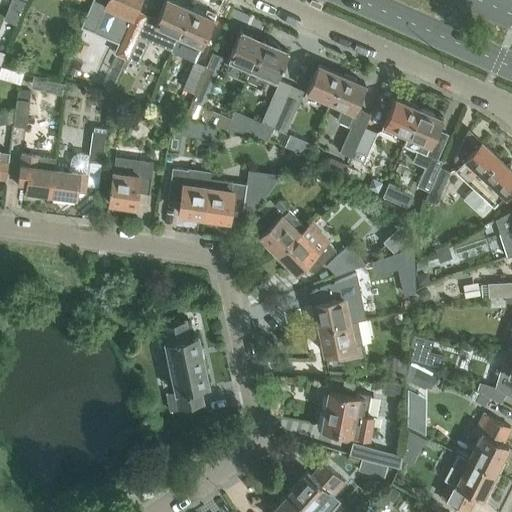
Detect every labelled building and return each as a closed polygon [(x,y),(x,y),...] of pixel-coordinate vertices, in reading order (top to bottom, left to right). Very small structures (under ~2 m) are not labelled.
[(92,0),(81,27),(95,33),(102,18),(112,22),(106,36),(121,42),(129,24),(139,0),(92,0)] [(165,29),(178,35),(190,8),(170,0),(165,0),(153,30),(163,34),(165,29)] [(214,18),(190,8),(178,35),(192,41),(190,46),(200,50),(214,18)] [(122,69),(127,59),(140,29),(129,24),(121,42),(112,65),(122,69)] [(152,34),(140,29),(127,59),(139,64),(152,34)] [(239,63),(252,69),(265,39),(241,29),(227,62),(237,66),(239,63)] [(289,50),(265,39),(252,69),(266,75),(265,79),(275,83),(289,50)] [(183,87),(195,92),(207,66),(195,60),(183,87)] [(330,102),(342,75),(318,64),(304,96),(314,101),(316,96),(330,102)] [(218,71),(207,66),(195,92),(207,97),(218,71)] [(353,154),(365,127),(370,115),(355,108),(365,85),(342,75),(330,102),(343,108),(339,117),(353,123),(341,149),(353,154)] [(262,123),(273,127),(292,85),(281,81),(262,123)] [(303,90),(292,85),(273,127),(285,132),(303,90)] [(27,126),(31,100),(18,98),(15,124),(27,126)] [(407,135),(419,108),(395,98),(381,130),(391,134),(393,129),(407,135)] [(442,119),(419,108),(407,135),(403,145),(417,151),(412,161),(425,167),(416,186),(428,191),(437,170),(441,161),(436,159),(447,134),(438,130),(442,119)] [(0,111),(0,125),(9,123),(6,110),(0,111)] [(365,127),(353,154),(365,159),(376,132),(365,127)] [(459,164),(455,169),(493,205),(503,195),(505,196),(511,188),(511,162),(511,160),(507,165),(481,141),(481,142),(468,130),(469,129),(468,128),(454,159),(459,164)] [(106,133),(94,131),(91,156),(87,182),(99,183),(106,133)] [(0,179),(7,180),(11,153),(0,151),(0,179)] [(51,195),(55,169),(56,159),(22,154),(19,182),(27,183),(26,192),(51,195)] [(70,171),(55,169),(51,195),(76,198),(78,189),(86,191),(87,182),(91,156),(79,154),(78,154),(76,154),(75,155),(74,156),(73,157),(72,158),(72,159),(71,160),(70,171)] [(108,197),(110,198),(109,203),(136,207),(138,193),(150,194),(154,162),(141,160),(141,163),(115,160),(111,188),(110,187),(108,197)] [(205,216),(209,187),(211,173),(174,167),(169,199),(181,201),(179,213),(205,216)] [(437,170),(428,191),(424,199),(435,204),(449,172),(448,171),(447,174),(437,170)] [(231,190),(209,187),(205,216),(230,220),(232,208),(244,210),(247,184),(232,182),(231,190)] [(260,234),(278,253),(306,226),(279,199),(252,225),(261,234),(260,234)] [(511,210),(495,219),(508,258),(511,256),(511,210)] [(310,222),(306,226),(278,253),(296,271),(305,263),(314,271),(336,250),(310,222)] [(348,244),(339,252),(326,265),(336,275),(367,264),(348,244)] [(320,329),(349,323),(360,321),(355,299),(359,298),(355,283),(312,291),(320,329)] [(489,296),(505,295),(511,294),(511,283),(488,284),(489,296)] [(158,345),(165,343),(176,392),(174,392),(177,409),(204,403),(201,387),(209,385),(198,335),(190,337),(186,320),(154,327),(158,345)] [(349,323),(320,329),(325,354),(336,351),(339,363),(365,358),(362,343),(353,345),(349,323)] [(511,363),(509,375),(504,373),(496,387),(511,396),(511,363)] [(433,387),(437,374),(412,365),(408,379),(433,387)] [(492,390),(480,383),(476,390),(488,397),(492,390)] [(484,404),(488,397),(476,390),(472,397),(484,404)] [(322,430),(358,437),(370,439),(374,417),(368,416),(372,395),(357,393),(356,397),(330,392),(322,430)] [(468,459),(495,472),(508,445),(502,443),(510,427),(483,414),(475,430),(481,433),(468,459)] [(402,457),(380,450),(353,442),(350,456),(398,470),(402,457)] [(481,499),(495,472),(468,459),(455,485),(449,482),(441,499),(468,511),(476,496),(481,499)] [(287,493),(308,511),(310,511),(328,492),(333,496),(345,482),(323,463),(312,475),(307,471),(287,493)] [(308,511),(287,493),(270,511),(308,511)]
